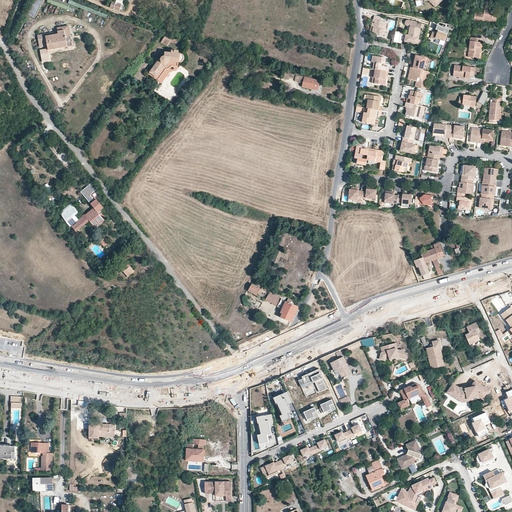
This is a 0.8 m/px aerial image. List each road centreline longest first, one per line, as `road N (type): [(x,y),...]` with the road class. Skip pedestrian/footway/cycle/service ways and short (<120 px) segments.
road 1 (residential): [(249,376),(34,102),(0,41)]
road 2 (secondary): [(0,374),(149,397),(232,382)]
road 3 (residential): [(509,159),(455,155),(447,181),(437,186),(340,175)]
road 4 (residential): [(347,131),(390,131),(401,53),(360,42)]
road 5 (residential): [(244,464),(379,410)]
road 6 (secondary): [(354,329),(474,288)]
